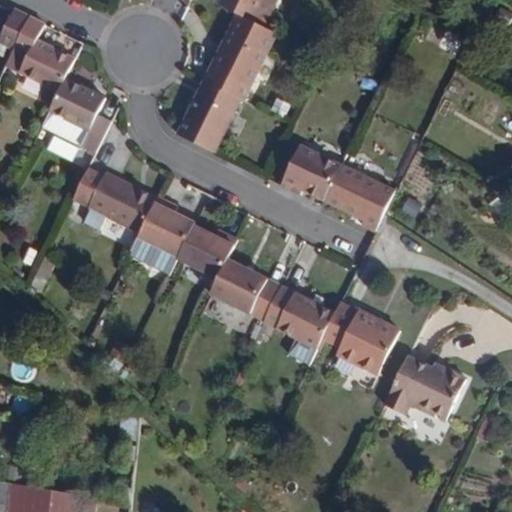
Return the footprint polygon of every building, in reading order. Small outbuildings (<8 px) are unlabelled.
[(253,19),(262,0),(225,0),(223,5),(239,13),(253,19)] [(0,40),(14,48),(30,16),(14,9),(0,38),(0,40)] [(246,99),(279,32),(253,19),(239,13),(207,79),(243,97),(246,99)] [(77,57),(38,39),(45,24),(30,16),(14,48),(0,77),(0,79),(14,86),(22,71),(61,89),(67,77),(77,57)] [(100,112),(107,96),(67,77),(61,89),(51,110),(88,129),(81,145),(97,153),(114,119),(100,112)] [(217,150),(243,97),(207,79),(181,132),(217,150)] [(88,129),(51,110),(42,127),(81,145),(88,129)] [(345,166),(345,165),(305,146),(287,183),(285,187),(303,195),(305,191),(328,202),(345,166)] [(396,191),(345,166),(328,202),(366,220),(364,225),(377,231),(386,213),(396,191)] [(142,234),(159,200),(108,175),(106,178),(91,171),(75,202),(142,234)] [(197,224),(176,214),(178,209),(159,200),(142,234),(139,239),(180,258),(196,227),(197,224)] [(229,261),(239,241),(219,232),(217,237),(196,227),(180,258),(179,261),(219,281),(229,261)] [(283,287),(229,261),(219,281),(211,297),(265,323),(282,288),(283,287)] [(323,339),(335,314),(282,288),(265,323),(264,324),(298,340),(318,350),(323,339)] [(400,330),(358,311),(356,316),(338,307),(335,314),(323,339),(340,347),(337,355),(379,374),(400,330)] [(310,366),(318,350),(298,340),(290,356),(310,366)] [(447,418),(466,376),(441,364),(439,369),(430,365),(408,355),(386,404),(406,412),(411,402),(447,418)] [(439,369),(441,364),(432,360),(430,365),(439,369)] [(140,428),(141,418),(124,416),(123,427),(140,428)] [(137,458),(139,437),(129,436),(128,457),(137,458)] [(0,511),(8,511),(12,484),(0,482),(0,511)] [(96,511),(98,497),(12,484),(8,511),(96,511)]
